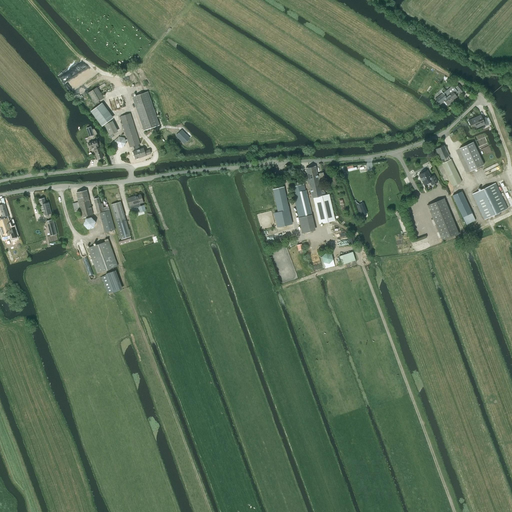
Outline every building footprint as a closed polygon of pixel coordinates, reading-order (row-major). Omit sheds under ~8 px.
[(437,101),(435,103),(437,106),(439,104),(440,104),(444,101),(448,105),(457,97),(455,95),(455,94),(457,92),(452,86),(443,94),(443,93),(435,99),(437,101)] [(97,87),(88,93),(95,104),(104,98),(97,87)] [(148,92),(133,97),(132,97),(144,130),(159,125),(148,92)] [(102,103),(90,111),(96,119),(108,110),(102,103)] [(120,117),(127,139),(125,140),(124,138),(118,136),(114,141),(116,147),(122,148),(126,144),(126,142),(128,141),(130,147),(131,147),(132,149),(134,149),(135,151),(133,151),(135,159),(146,156),(146,155),(151,154),(149,149),(144,151),(143,148),(140,149),(138,144),(140,144),(130,113),(120,117)] [(480,115),(477,117),(475,118),(475,117),(468,120),(473,130),(484,125),(485,126),(489,124),(485,117),(482,119),(480,115)] [(112,121),(105,125),(110,135),(118,131),(112,121)] [(175,136),(184,144),(190,139),(181,130),(175,136)] [(90,148),(94,147),(95,149),(94,149),(97,159),(103,157),(99,148),(98,148),(98,146),(96,140),(88,143),(90,148)] [(484,165),(473,142),(459,148),(470,171),(484,165)] [(461,182),(451,160),(451,159),(450,160),(444,146),(436,149),(441,160),(441,159),(443,163),(442,163),(442,164),(452,186),(461,182)] [(108,151),(112,165),(116,163),(112,150),(108,151)] [(316,166),(305,168),(312,198),(314,198),(319,224),(335,220),(329,194),(325,195),(325,191),(322,192),(319,180),(324,178),(323,173),(323,172),(317,174),(316,166)] [(431,177),(427,170),(419,175),(424,185),(430,182),(432,185),(438,182),(434,175),(431,177)] [(495,183),(472,194),(484,219),(507,208),(495,183)] [(284,187),(273,189),(277,208),(277,209),(278,212),(289,209),(289,206),(284,187)] [(82,217),(92,214),(86,190),(76,193),(77,198),(78,202),(73,203),(75,211),(77,211),(77,209),(80,208),(82,217)] [(305,191),(293,193),(299,218),(311,215),(305,191)] [(462,191),(452,196),(462,217),(463,217),(472,213),(462,191)] [(127,198),(130,206),(129,206),(130,209),(136,207),(138,208),(138,207),(140,212),(146,210),(144,205),(140,206),(139,204),(143,202),(141,194),(127,198)] [(44,198),(39,199),(42,211),(44,210),(45,215),(46,214),(51,213),(49,203),(46,204),(44,198)] [(104,211),(104,212),(99,213),(105,232),(115,230),(109,210),(108,206),(103,207),(102,203),(101,204),(99,198),(94,199),(97,213),(104,211)] [(427,205),(442,241),(459,234),(444,198),(427,205)] [(121,202),(111,205),(122,239),(131,237),(121,202)] [(85,219),(83,225),(88,229),(94,228),(95,222),(91,217),(85,219)] [(53,219),(47,221),(50,235),(57,234),(53,219)] [(7,220),(0,222),(0,226),(1,230),(2,230),(4,236),(11,233),(13,238),(18,237),(15,228),(10,230),(10,228),(9,225),(7,220)] [(137,242),(156,237),(153,225),(141,229),(140,226),(133,228),(137,242)] [(88,248),(97,273),(118,266),(108,240),(88,248)] [(353,252),(339,256),(342,265),(355,260),(353,252)] [(106,275),(102,277),(108,294),(112,292),(106,275)]
